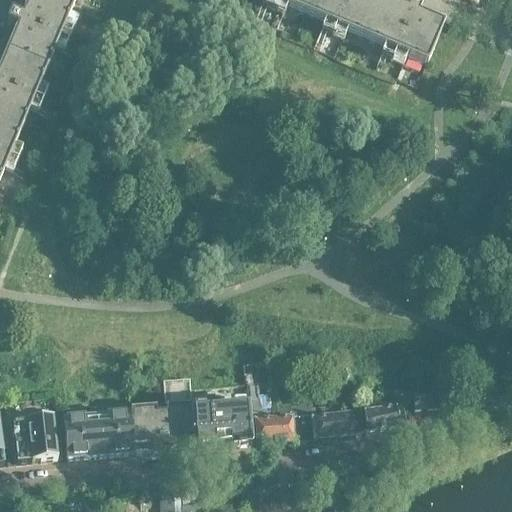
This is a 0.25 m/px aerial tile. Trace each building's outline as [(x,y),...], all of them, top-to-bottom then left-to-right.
[(54,53),(63,30),(71,12),(42,0),(28,0),(21,19),(10,15),(6,26),(16,30),(6,55),(46,72),(54,53)] [(42,0),(71,12),(75,0),(42,0)] [(286,9),(264,0),(260,9),(263,10),(283,18),(286,9)] [(305,17),(312,0),(263,0),(264,0),(286,9),(305,17)] [(442,28),(425,21),(417,17),(422,7),(410,2),(406,13),(375,0),(312,0),(305,17),(324,25),(346,34),(383,50),(405,60),(426,68),(442,28)] [(346,34),(324,25),(320,34),(323,35),(342,43),(346,34)] [(63,30),(54,53),(62,56),(63,54),(71,34),(63,30)] [(405,60),(383,50),(380,59),(382,60),(402,68),(405,60)] [(28,113),(38,91),(46,72),(6,55),(0,68),(0,123),(20,132),(28,113)] [(38,91),(28,113),(37,117),(38,114),(46,94),(38,91)] [(0,180),(3,173),(12,151),(20,132),(0,123),(0,180)] [(12,151),(3,173),(11,176),(12,174),(21,154),(12,151)] [(189,402),(188,391),(188,383),(162,385),(164,406),(128,409),(129,417),(133,457),(182,453),(182,452),(181,452),(180,428),(191,427),(189,402)] [(457,410),(455,385),(411,388),(413,413),(431,412),(437,411),(449,410),(455,410),(457,410)] [(191,427),(193,453),(251,448),(247,408),(219,410),(219,399),(189,402),(191,427)] [(311,417),(310,409),(310,404),(290,405),(290,411),(293,445),(297,444),(312,443),(311,419),(311,417)] [(359,432),(356,414),(335,416),(334,407),(310,409),(311,417),(311,419),(312,443),(317,442),(335,440),(356,438),(360,437),(359,432)] [(273,446),(271,420),(269,410),(251,411),(254,447),(254,448),(273,446)] [(398,430),(398,427),(394,410),(359,413),(363,432),(364,436),(370,435),(398,430)] [(400,410),(394,410),(398,427),(404,426),(400,410)] [(293,445),(290,411),(272,412),(273,420),(271,420),(273,446),(293,445)] [(133,457),(129,417),(62,422),(65,462),(65,463),(133,457)] [(13,441),(16,467),(30,466),(56,463),(55,450),(54,443),(54,437),(52,420),(11,425),(12,436),(11,437),(12,441),(13,441)] [(193,453),(191,427),(180,428),(181,452),(182,452),(182,453),(193,453)] [(346,485),(331,486),(332,499),(347,498),(346,485)] [(179,511),(179,496),(158,497),(158,511),(179,511)] [(353,511),(353,507),(352,500),(336,500),(337,511),(353,511)]
